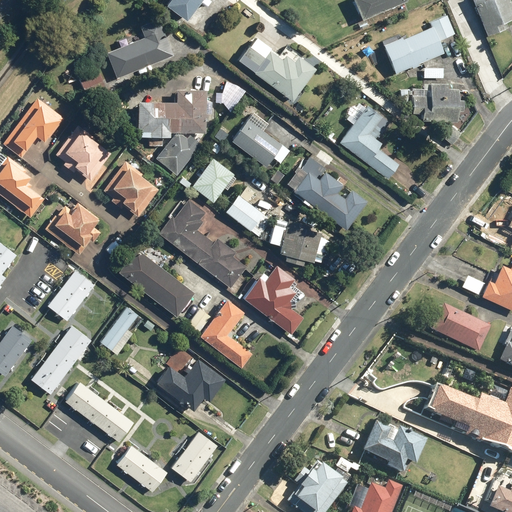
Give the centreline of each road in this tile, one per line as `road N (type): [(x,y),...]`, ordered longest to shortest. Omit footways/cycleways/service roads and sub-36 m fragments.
road 1 (residential): [(216,511),(511,121)]
road 2 (residential): [(0,429),(108,511)]
